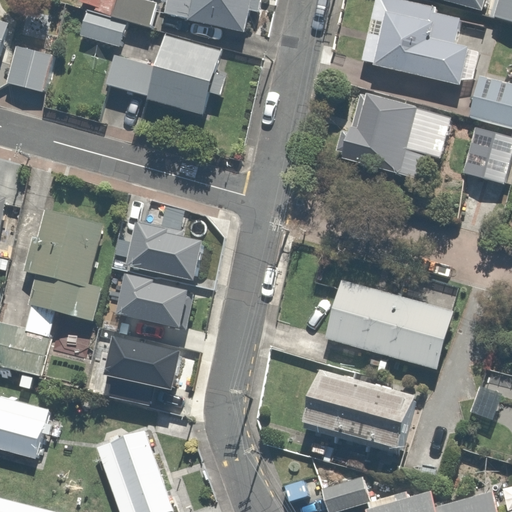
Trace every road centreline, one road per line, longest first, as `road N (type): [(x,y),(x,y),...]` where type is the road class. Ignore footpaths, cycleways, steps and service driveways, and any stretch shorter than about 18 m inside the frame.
road 1 (residential): [(262,199),(224,390),(259,511)]
road 2 (residential): [(0,125),(262,199)]
road 3 (residential): [(262,199),(511,271)]
road 4 (residential): [(305,0),(262,199)]
